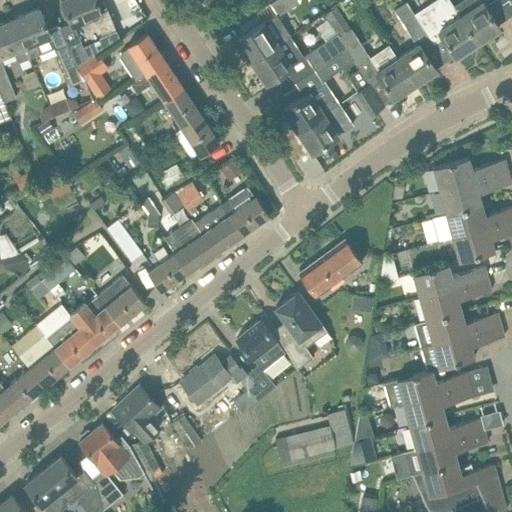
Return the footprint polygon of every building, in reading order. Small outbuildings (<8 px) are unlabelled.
[(97,0),(62,0),(72,22),(60,27),(70,52),(76,65),(94,53),(89,40),(99,36),(90,15),(102,10),(97,0)] [(279,14),(301,1),(300,0),(273,0),(271,1),(279,14)] [(451,0),(432,0),(414,12),(422,25),(434,42),(443,36),(456,55),(478,41),(474,35),(460,14),(454,4),(451,0)] [(481,0),(461,0),(454,4),(460,14),(474,35),(478,41),(499,27),(497,24),(485,5),(481,0)] [(511,0),(500,0),(510,15),(511,13),(511,0)] [(406,1),(394,9),(397,14),(408,30),(410,33),(422,25),(414,12),(406,1)] [(48,29),(39,7),(13,18),(29,58),(41,53),(37,40),(51,34),(70,85),(82,80),(76,65),(70,52),(60,27),(59,24),(48,29)] [(212,12),(200,19),(206,28),(217,20),(212,12)] [(29,58),(13,18),(0,22),(0,56),(14,50),(19,61),(29,58)] [(254,27),(237,38),(251,60),(257,56),(278,42),(264,21),(254,27)] [(351,27),(338,35),(345,46),(354,60),(369,82),(382,103),(383,103),(393,97),(415,82),(411,76),(398,56),(391,46),(371,59),(351,27)] [(147,31),(128,43),(129,46),(118,53),(135,78),(165,58),(147,31)] [(257,56),(251,60),(266,81),(271,78),(287,67),(296,79),(345,46),(338,35),(337,33),(326,41),(304,55),(291,34),(278,42),(257,56)] [(402,53),(398,56),(411,76),(415,82),(436,68),(419,42),(417,43),(402,53)] [(305,94),(283,108),(297,129),(304,125),(337,102),(324,82),(323,80),(354,60),(345,46),(296,79),(305,94)] [(98,52),(94,54),(94,53),(76,65),(82,80),(86,78),(87,80),(108,67),(98,52)] [(2,58),(0,58),(0,91),(4,101),(16,96),(2,58)] [(164,98),(183,86),(165,58),(135,78),(130,81),(138,93),(153,82),(164,98)] [(361,88),(357,90),(360,95),(371,111),(382,103),(369,82),(361,88)] [(201,114),(183,86),(164,98),(182,126),(197,116),(201,114)] [(74,112),(73,112),(80,123),(103,109),(97,98),(95,99),(74,112)] [(304,125),(297,129),(312,151),(318,147),(338,134),(331,124),(346,115),(337,102),(304,125)] [(201,114),(197,116),(182,126),(201,154),(219,141),(201,114)] [(43,134),(54,127),(48,118),(37,125),(43,134)] [(472,167),(469,155),(433,165),(440,189),(499,172),(508,170),(505,158),(472,167)] [(167,185),(184,176),(177,162),(160,172),(167,185)] [(508,170),(499,172),(440,189),(446,212),(482,202),(478,191),(511,182),(508,170)] [(53,194),(72,188),(67,172),(48,178),(53,194)] [(191,209),(205,199),(192,181),(177,192),(191,209)] [(222,202),(242,232),(269,213),(256,194),(255,195),(247,185),(222,202)] [(214,251),(242,232),(222,202),(194,221),(202,232),(214,251)] [(511,205),(484,213),(482,202),(446,212),(453,236),(511,219),(511,205)] [(109,225),(132,258),(142,251),(119,218),(109,225)] [(158,219),(147,218),(146,224),(157,226),(158,219)] [(459,259),(494,249),(491,237),(511,231),(511,219),(453,236),(459,259)] [(180,225),(165,236),(175,251),(188,269),(214,251),(202,232),(191,240),(180,225)] [(165,236),(149,247),(159,262),(147,270),(160,289),(188,269),(175,251),(165,236)] [(362,261),(356,253),(344,237),(299,270),(311,286),(316,294),(362,261)] [(26,252),(3,256),(0,256),(0,268),(11,267),(22,273),(28,262),(26,252)] [(59,255),(45,266),(49,272),(41,279),(49,289),(75,268),(67,257),(59,255)] [(452,274),(448,262),(413,272),(420,296),(435,292),(478,279),(488,277),(484,264),(452,274)] [(49,272),(45,266),(27,281),(40,297),(49,289),(41,279),(49,272)] [(97,294),(104,302),(105,304),(120,322),(145,301),(123,273),(97,294)] [(488,277),(478,279),(435,292),(420,296),(426,318),(426,319),(461,309),(458,298),(491,289),(488,277)] [(299,368),(314,357),(305,345),(327,330),(309,306),(298,290),(275,306),(299,339),(286,347),(299,368)] [(104,302),(97,294),(71,315),(94,343),(120,322),(105,304),(104,302)] [(94,343),(71,315),(61,303),(36,324),(55,346),(69,364),(94,343)] [(426,319),(426,318),(414,322),(420,344),(432,341),(492,325),(500,323),(497,311),(464,320),(461,309),(426,319)] [(260,318),(236,337),(241,343),(249,353),(256,362),(248,369),(246,371),(255,382),(248,388),(257,399),(276,384),(263,368),(285,351),(275,338),(272,334),(260,318)] [(500,323),(492,325),(432,341),(439,365),(474,356),(471,344),(504,335),(500,323)] [(44,384),(69,364),(55,346),(29,367),(44,384)] [(215,354),(181,381),(184,385),(193,397),(196,401),(227,376),(229,375),(240,367),(230,354),(221,362),(215,354)] [(18,405),(44,384),(29,367),(4,388),(14,400),(18,405)] [(432,367),(396,377),(384,380),(390,404),(403,401),(471,382),(468,370),(435,379),(432,367)] [(244,372),(238,377),(247,388),(248,388),(255,382),(246,371),(244,372)] [(475,394),(471,382),(403,401),(409,424),(445,414),(442,403),(475,394)] [(139,383),(113,408),(118,412),(127,422),(140,437),(144,441),(145,440),(162,423),(151,412),(159,405),(153,398),(139,383)] [(0,420),(18,405),(14,400),(4,388),(0,391),(0,420)] [(247,388),(233,399),(243,411),(256,400),(257,399),(248,388),(247,388)] [(345,407),(327,412),(330,424),(277,436),(284,466),(337,456),(335,448),(354,444),(345,407)] [(359,415),(355,439),(374,433),(367,412),(359,415)] [(190,447),(202,439),(185,413),(173,422),(190,447)] [(481,416),(448,425),(445,414),(409,424),(415,447),(484,428),(481,416)] [(82,438),(79,440),(84,445),(90,452),(102,468),(105,471),(110,467),(121,479),(139,476),(145,471),(131,445),(129,443),(122,434),(116,439),(104,424),(102,422),(90,431),(88,428),(80,435),(82,438)] [(484,428),(415,447),(405,450),(410,473),(413,473),(422,470),(458,461),(455,450),(487,440),(484,428)] [(140,437),(129,443),(131,445),(145,471),(149,477),(161,471),(145,440),(144,441),(140,437)] [(60,455),(26,483),(31,490),(38,498),(49,511),(60,511),(61,511),(78,498),(83,494),(97,511),(101,509),(94,481),(91,477),(84,468),(76,474),(73,471),(60,455)] [(444,511),(481,495),(490,511),(506,508),(494,463),(461,472),(458,461),(422,470),(413,473),(429,508),(437,511),(444,511)] [(102,468),(91,477),(94,481),(101,509),(104,507),(123,492),(105,471),(102,468)] [(12,494),(0,503),(0,511),(26,511),(25,509),(12,494)]
